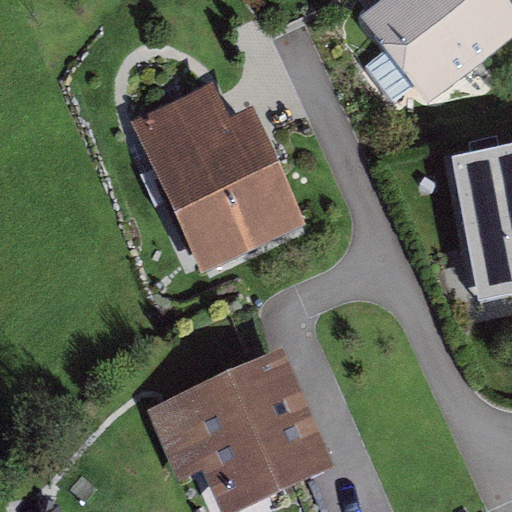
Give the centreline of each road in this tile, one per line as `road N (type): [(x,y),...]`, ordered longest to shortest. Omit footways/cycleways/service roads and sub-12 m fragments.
road 1 (residential): [(375,511),(293,306),(386,264)]
road 2 (residential): [(291,47),(386,264)]
road 3 (residential): [(386,264),(459,411),(480,429),(511,439)]
